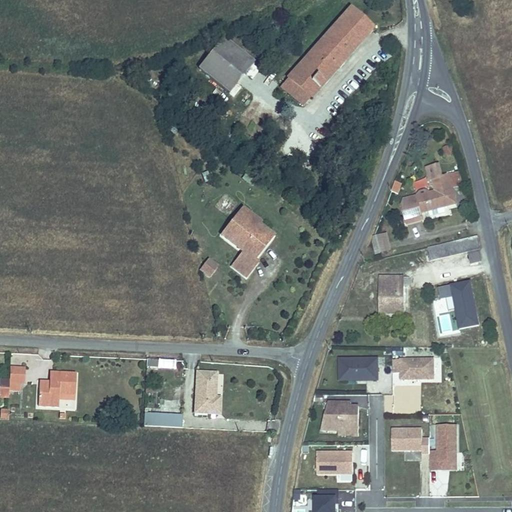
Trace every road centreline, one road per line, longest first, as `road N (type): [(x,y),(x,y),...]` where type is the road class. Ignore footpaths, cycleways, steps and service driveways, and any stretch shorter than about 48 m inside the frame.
road 1 (unclassified): [(0,340),(307,359)]
road 2 (tertiary): [(307,359),(384,175)]
road 3 (tertiary): [(275,511),(307,359)]
road 4 (tertiary): [(486,224),(511,348)]
